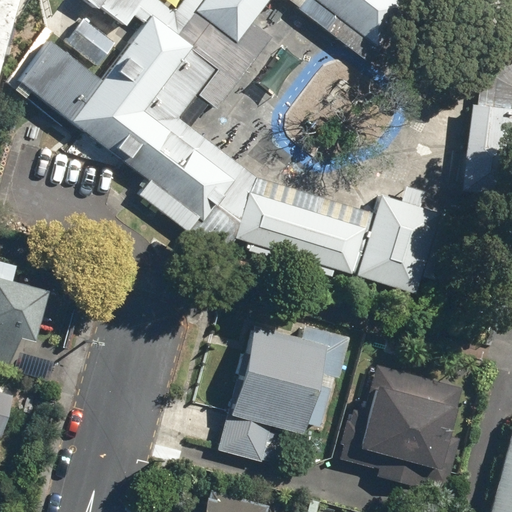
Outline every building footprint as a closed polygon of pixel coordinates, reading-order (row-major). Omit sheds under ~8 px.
[(0,0),(0,56),(13,7),(15,0),(0,0)] [(95,79),(39,39),(9,79),(142,181),(132,193),(222,261),(237,240),(409,293),(435,212),(377,194),(372,212),(255,177),(190,127),(207,102),(214,109),(271,36),(251,21),(266,0),(286,0),(367,62),(380,45),(377,43),(408,5),(400,0),(179,0),(172,11),(156,0),(80,0),(91,9),(94,7),(118,25),(128,15),(138,23),(95,79)] [(503,168),(511,168),(511,0),(507,0),(511,5),(511,45),(494,57),(488,106),(464,103),(460,143),(505,148),(503,168)] [(0,366),(3,368),(12,334),(28,339),(42,290),(0,278),(0,366)] [(245,321),(213,449),(254,459),(263,424),(299,433),(314,372),(333,377),(344,334),(288,320),(285,332),(245,321)] [(346,409),(332,457),(368,468),(366,475),(411,488),(413,481),(438,488),(453,436),(443,433),(456,387),(370,362),(356,411),(346,409)] [(511,511),(511,420),(507,419),(482,511),(511,511)] [(258,511),(261,503),(205,487),(197,511),(258,511)]
